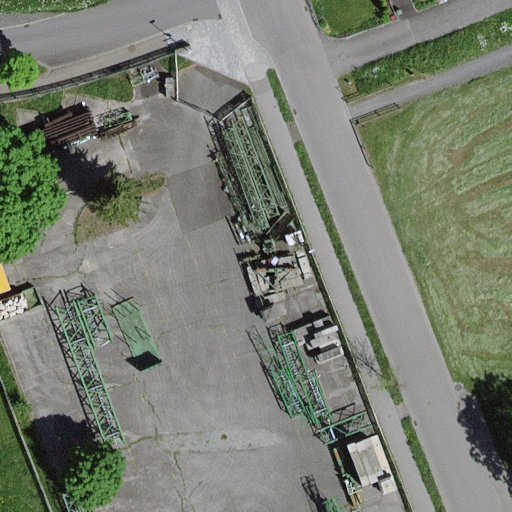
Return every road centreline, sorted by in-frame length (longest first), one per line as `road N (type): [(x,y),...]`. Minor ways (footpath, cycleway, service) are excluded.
road 1 (unclassified): [(471,511),(279,0)]
road 2 (track): [(511,55),(332,128)]
road 3 (residential): [(180,0),(55,36),(0,42)]
